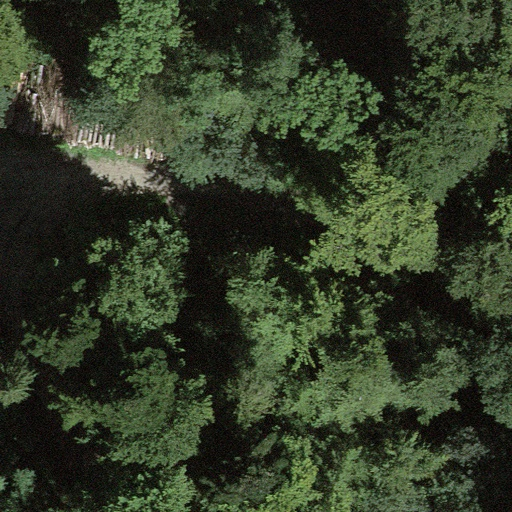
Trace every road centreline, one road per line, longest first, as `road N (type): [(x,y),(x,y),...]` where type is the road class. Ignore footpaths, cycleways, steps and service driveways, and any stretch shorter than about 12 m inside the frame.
road 1 (track): [(511,281),(404,229),(124,179),(0,171)]
road 2 (track): [(0,269),(117,511)]
